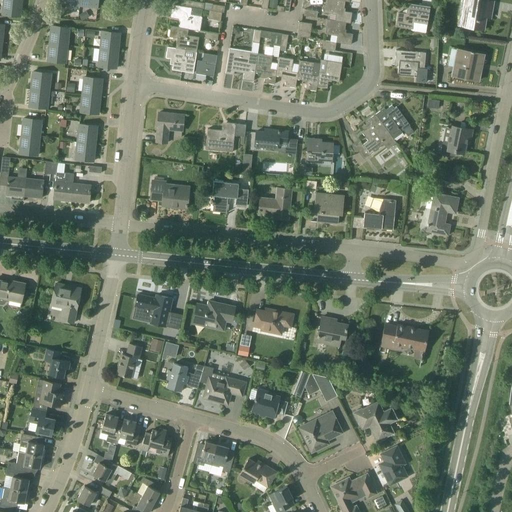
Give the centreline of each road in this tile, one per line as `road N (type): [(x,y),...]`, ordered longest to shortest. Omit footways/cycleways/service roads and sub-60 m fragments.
road 1 (unclassified): [(120,225),(465,263),(481,241),(499,149)]
road 2 (tertiary): [(469,288),(117,254)]
road 3 (unclassified): [(216,98),(314,113),(358,96),(372,77),(372,0)]
road 4 (tertiary): [(447,511),(491,316)]
road 5 (unclassified): [(216,98),(227,22),(293,26),(298,0)]
road 6 (unclassified): [(2,140),(8,97),(42,0)]
road 7 (unclassified): [(120,225),(133,85)]
road 8 (residential): [(87,388),(117,254)]
road 9 (residential): [(307,476),(276,445),(193,416)]
road 10 (residential): [(46,511),(78,437),(87,388)]
road 11 (unclassified): [(120,225),(0,214)]
